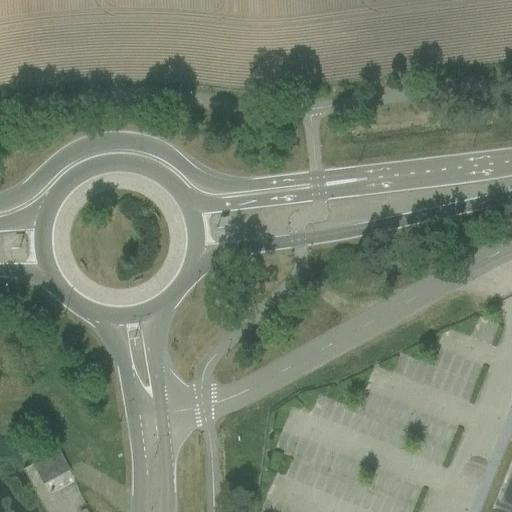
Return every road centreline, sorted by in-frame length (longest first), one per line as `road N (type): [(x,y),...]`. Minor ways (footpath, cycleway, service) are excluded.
road 1 (secondary): [(375,187),(219,184),(161,149),(119,140),(80,147),(0,202)]
road 2 (unclassified): [(163,415),(205,407),(318,361),(511,260)]
road 3 (secondary): [(197,254),(298,244),(511,197)]
road 4 (secondary): [(191,211),(158,174),(112,165),(67,185),(45,221)]
road 5 (secondary): [(375,187),(191,211)]
road 6 (secondary): [(511,164),(375,187)]
